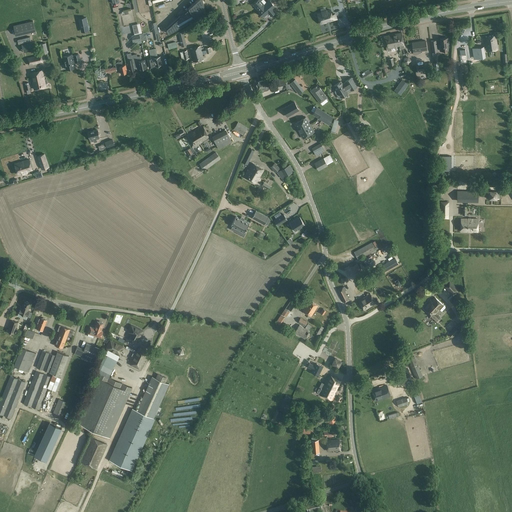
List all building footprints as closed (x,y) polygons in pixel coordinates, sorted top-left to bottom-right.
[(169,34),(205,13),(206,13),(202,0),(197,0),(189,8),(189,9),(166,29),(169,34)] [(258,10),(260,13),(267,7),(264,5),(260,1),(261,0),(258,0),(253,5),(258,10)] [(269,0),(265,4),(264,5),(267,7),(260,13),(264,17),(268,13),(270,16),(276,12),(273,9),(275,7),(269,0)] [(334,0),(336,10),(345,9),(343,0),(334,0)] [(330,10),(318,14),(319,18),(321,24),(326,22),(326,21),(329,20),(329,21),(336,19),(335,14),(332,15),(330,10)] [(88,31),(86,17),(79,19),(82,32),(88,31)] [(35,31),(33,21),(13,26),(16,35),(35,31)] [(181,47),(186,46),(182,30),(177,31),(181,47)] [(404,48),(403,45),(401,33),(394,34),(395,41),(398,40),(399,46),(400,49),(404,48)] [(141,43),(139,34),(131,36),(133,44),(141,43)] [(391,47),(399,46),(398,40),(395,41),(394,34),(392,35),(384,36),(387,51),(391,50),(391,47)] [(484,37),(486,51),(498,49),(496,36),(484,37)] [(449,44),(448,38),(440,39),(440,43),(439,44),(440,51),(448,50),(447,44),(449,44)] [(426,41),(412,43),(413,52),(413,55),(419,54),(418,51),(428,50),(426,41)] [(33,50),(31,42),(22,44),(23,52),(33,50)] [(46,43),(39,44),(42,54),(48,53),(46,43)] [(206,50),(201,51),(200,46),(190,48),(193,62),(203,60),(202,54),(211,52),(210,48),(205,49),(206,50)] [(157,57),(155,49),(149,50),(151,59),(153,58),(154,62),(155,62),(156,66),(162,64),(160,57),(157,57)] [(187,50),(180,52),(182,60),(189,58),(187,50)] [(133,63),(138,62),(140,69),(146,68),(144,60),(141,61),(140,56),(137,57),(137,54),(131,55),(131,53),(127,54),(130,71),(135,70),(133,63)] [(80,62),(79,54),(72,56),(71,55),(64,56),(67,70),(74,68),(73,63),(80,62)] [(28,65),(43,62),(41,55),(27,58),(28,65)] [(117,71),(116,68),(119,67),(121,74),(127,72),(125,65),(123,65),(122,61),(115,63),(116,66),(104,69),(95,72),(97,80),(107,77),(106,74),(117,71)] [(431,63),(424,64),(420,65),(416,66),(417,72),(433,69),(431,63)] [(45,87),(45,84),(48,83),(47,80),(46,80),(46,78),(44,79),(42,70),(30,73),(34,89),(45,87)] [(362,76),(364,79),(373,73),(371,70),(362,76)] [(277,81),(278,87),(288,84),(287,81),(286,78),(277,81)] [(341,81),(334,86),(336,90),(335,90),(335,92),(336,93),(338,94),(339,93),(341,97),(348,93),(347,91),(350,89),(351,90),(357,87),(351,78),(346,81),(346,82),(343,84),(341,81)] [(264,92),(263,88),(269,87),(267,79),(256,82),(259,93),(264,92)] [(299,95),(304,90),(295,79),(290,83),(299,95)] [(402,79),(394,90),(400,95),(408,84),(402,79)] [(310,91),(320,103),(326,98),(327,97),(318,85),(317,85),(310,91)] [(299,110),(294,102),(283,109),(287,117),(299,110)] [(318,118),(323,111),(317,107),(312,114),(318,118)] [(323,111),(319,118),(325,122),(327,119),(331,121),(333,118),(323,111)] [(299,131),(310,125),(306,117),(295,124),(299,131)] [(362,138),(354,124),(352,120),(347,123),(356,140),(362,138)] [(247,128),(238,122),(233,129),(243,136),(247,128)] [(337,122),(332,133),(338,135),(342,124),(337,122)] [(310,125),(299,131),(303,138),(314,132),(310,125)] [(328,125),(323,134),(330,137),(334,129),(328,125)] [(203,127),(188,136),(194,147),(208,138),(203,127)] [(217,147),(231,140),(226,129),(212,136),(217,147)] [(97,141),(96,139),(99,138),(99,137),(99,135),(100,134),(99,132),(98,131),(98,130),(88,132),(88,133),(87,134),(88,136),(89,137),(90,141),(93,140),(94,142),(97,141)] [(105,143),(98,146),(100,151),(107,149),(107,148),(105,143)] [(321,144),(312,149),(316,156),(325,151),(321,144)] [(192,147),(186,150),(189,156),(190,159),(194,157),(193,156),(197,154),(192,147)] [(242,162),(248,165),(255,150),(249,148),(242,162)] [(199,164),(204,171),(221,159),(216,152),(199,164)] [(42,169),(49,167),(44,154),(38,156),(42,169)] [(451,156),(439,156),(439,170),(451,171),(451,156)] [(29,159),(14,164),(18,175),(22,173),(22,175),(27,173),(27,172),(32,170),(29,159)] [(323,159),(315,163),(319,170),(327,166),(326,163),(323,159)] [(271,167),(275,172),(279,168),(275,163),(271,167)] [(256,183),(260,176),(264,170),(253,164),(249,170),(248,170),(244,176),(256,183)] [(290,164),(281,170),(285,177),(294,171),(290,164)] [(329,169),(327,166),(319,171),(321,174),(329,169)] [(478,191),(457,191),(457,200),(478,201),(478,191)] [(268,217),(256,211),(252,218),(264,224),(268,217)] [(280,212),(274,215),(276,219),(274,220),(278,225),(287,220),(283,214),(282,215),(280,212)] [(244,232),(249,224),(236,216),(231,225),(233,226),(231,229),(238,233),(239,230),(244,232)] [(300,217),(290,223),(295,231),(305,225),(300,217)] [(461,232),(478,232),(478,219),(461,219),(461,232)] [(377,251),(372,242),(354,252),(358,260),(371,252),(372,254),(377,251)] [(372,273),(368,275),(370,278),(382,273),(379,268),(372,272),(372,273)] [(365,275),(358,280),(361,284),(368,280),(365,275)] [(345,286),(348,282),(346,277),(340,279),(340,284),(345,286)] [(450,281),(444,286),(454,296),(459,291),(450,281)] [(343,287),(337,290),(344,303),(350,300),(345,291),(346,290),(345,287),(343,288),(343,287)] [(365,311),(376,303),(375,301),(370,293),(358,301),(365,311)] [(424,308),(429,313),(428,315),(437,323),(441,319),(436,314),(443,305),(435,297),(424,308)] [(291,300),(285,308),(287,310),(288,308),(292,311),(298,303),(294,300),(293,301),(291,300)] [(310,319),(311,316),(318,306),(310,300),(303,311),(309,315),(307,317),(310,319)] [(29,304),(29,303),(28,302),(27,302),(26,302),(24,302),(22,309),(20,309),(19,313),(27,316),(29,312),(27,311),(30,304),(29,304)] [(285,318),(281,315),(276,322),(280,325),(285,318)] [(46,320),(46,319),(45,319),(43,318),(42,318),(42,319),(41,318),(37,329),(37,330),(38,330),(39,330),(42,331),(47,320),(46,320)] [(298,322),(304,327),(307,323),(300,318),(298,322)] [(14,334),(18,322),(11,320),(7,332),(14,334)] [(102,323),(103,323),(102,322),(99,321),(98,322),(97,322),(95,329),(90,327),(88,334),(101,338),(103,332),(101,331),(103,324),(102,323)] [(151,328),(157,332),(160,328),(154,324),(151,328)] [(310,331),(309,331),(311,326),(308,324),(305,328),(300,325),(295,332),(305,339),(310,331)] [(143,331),(131,325),(129,330),(132,332),(128,339),(137,343),(138,340),(139,341),(141,338),(139,337),(143,331)] [(60,332),(55,344),(55,345),(63,348),(68,335),(71,336),(73,331),(60,326),(58,331),(60,332)] [(455,327),(448,334),(452,338),(459,331),(455,327)] [(32,339),(35,332),(27,329),(25,336),(32,339)] [(110,339),(106,348),(120,355),(124,346),(110,339)] [(3,345),(18,351),(20,346),(5,340),(3,345)] [(87,343),(84,349),(77,347),(74,354),(94,362),(100,349),(87,343)] [(140,346),(131,364),(139,369),(148,351),(140,346)] [(28,372),(36,353),(21,347),(13,366),(28,372)] [(109,377),(119,355),(107,349),(96,371),(98,373),(109,377)] [(41,369),(49,353),(42,350),(36,367),(41,369)] [(49,353),(41,369),(61,377),(69,356),(57,351),(56,355),(49,353)] [(414,356),(407,358),(416,379),(423,376),(414,356)] [(323,366),(316,363),(315,366),(309,363),(307,367),(308,367),(313,370),(311,372),(318,376),(323,366)] [(392,373),(395,382),(411,377),(407,367),(392,373)] [(39,409),(51,376),(35,371),(24,404),(39,409)] [(76,422),(110,437),(132,388),(98,373),(76,422)] [(170,384),(166,382),(168,378),(158,373),(156,378),(152,376),(137,410),(154,418),(170,384)] [(55,391),(61,377),(53,374),(47,388),(55,391)] [(321,384),(320,388),(322,389),(320,394),(323,396),(331,400),(332,399),(333,400),(334,397),(333,396),(341,381),(335,378),(330,375),(324,386),(321,384)] [(26,382),(10,376),(0,401),(0,414),(11,419),(26,382)] [(380,388),(373,391),(376,401),(377,401),(390,396),(387,386),(380,388)] [(398,407),(408,404),(406,397),(396,401),(398,407)] [(62,417),(68,403),(58,399),(53,414),(62,417)] [(132,411),(110,461),(131,470),(153,421),(132,411)] [(326,421),(333,424),(336,418),(327,414),(325,419),(327,420),(326,421)] [(49,423),(36,451),(30,448),(28,453),(34,456),(47,462),(62,428),(49,423)] [(106,444),(91,437),(80,460),(96,467),(106,444)] [(320,452),(318,440),(311,440),(312,453),(320,452)] [(327,451),(340,450),(339,440),(327,441),(327,451)]
